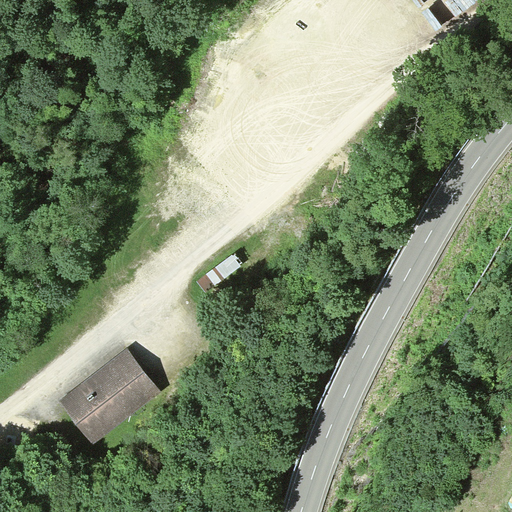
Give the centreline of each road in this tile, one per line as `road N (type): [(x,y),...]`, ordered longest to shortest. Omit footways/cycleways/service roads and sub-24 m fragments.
road 1 (track): [(0,411),(241,224),(492,0)]
road 2 (secondary): [(298,511),(320,429),(367,326),(434,205),(511,109)]
road 3 (track): [(337,0),(278,71),(251,145),(257,209)]
